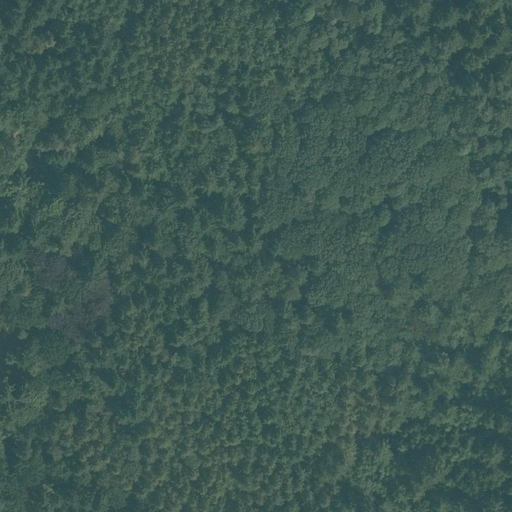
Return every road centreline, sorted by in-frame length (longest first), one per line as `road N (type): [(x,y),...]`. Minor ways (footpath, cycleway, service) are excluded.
road 1 (track): [(0,185),(330,337)]
road 2 (track): [(511,287),(290,511)]
road 3 (track): [(511,120),(382,0)]
